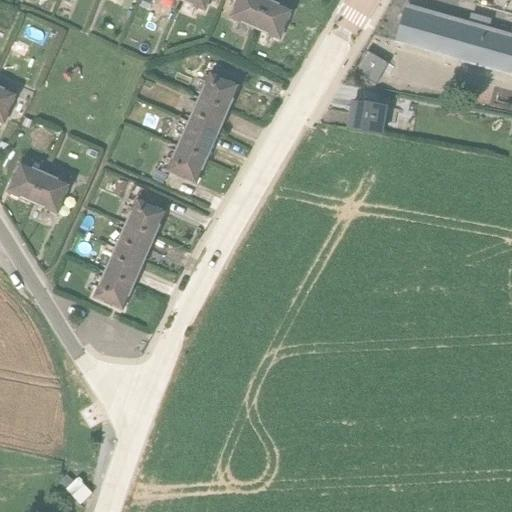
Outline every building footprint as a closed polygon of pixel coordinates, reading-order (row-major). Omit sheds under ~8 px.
[(177,0),(177,3),(188,8),(189,6),(203,13),(208,0),(177,0)] [(252,32),(265,0),(236,0),(228,20),(240,25),(240,26),(252,32)] [(266,0),(265,0),(252,32),(264,37),(265,36),(278,41),(291,13),(278,7),(279,5),(266,0)] [(511,35),(488,29),(467,23),(403,5),(400,13),(402,13),(393,45),(459,63),(511,77),(511,35)] [(467,23),(488,29),(490,20),(470,15),(467,23)] [(195,100),(228,113),(233,101),(231,101),(237,87),(208,75),(204,87),(202,86),(195,100)] [(0,88),(0,124),(3,126),(15,97),(3,92),(4,90),(0,88)] [(185,125),(217,138),(228,113),(195,100),(185,125)] [(347,116),(345,130),(382,137),(386,108),(349,101),(347,116)] [(175,148),(207,161),(217,138),(185,125),(175,148)] [(207,161),(175,148),(169,160),(171,161),(165,173),(194,185),(200,171),(202,172),(207,161)] [(30,206),(44,174),(31,168),(30,170),(19,165),(6,194),(19,199),(18,201),(30,206)] [(156,172),(152,181),(160,185),(164,176),(156,172)] [(44,174),(30,206),(42,211),(43,209),(56,215),(68,187),(56,182),(57,180),(44,174)] [(122,226),(155,240),(160,228),(158,227),(164,213),(135,201),(130,213),(128,212),(122,226)] [(86,216),(82,223),(87,225),(91,218),(86,216)] [(112,250),(144,264),(155,240),(122,226),(112,250)] [(102,273),(134,286),(144,264),(112,250),(102,273)] [(134,286),(102,273),(96,286),(98,287),(92,299),(121,312),(127,299),(128,299),(134,286)] [(76,478),(65,490),(80,505),(91,493),(76,478)]
